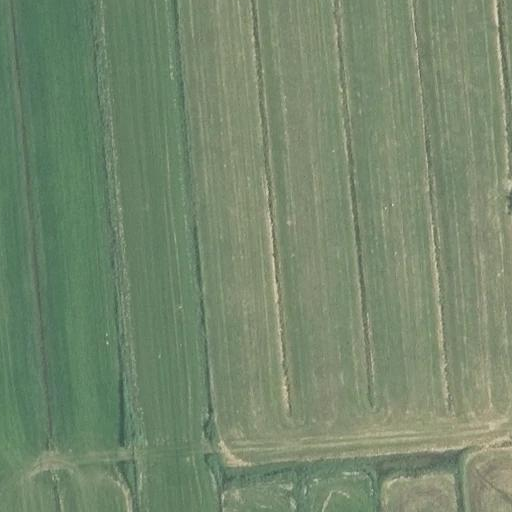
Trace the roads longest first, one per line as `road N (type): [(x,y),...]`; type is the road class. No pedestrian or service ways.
road 1 (track): [(90,457),(511,424)]
road 2 (track): [(90,457),(74,254)]
road 3 (track): [(12,511),(9,475),(16,464),(90,457)]
